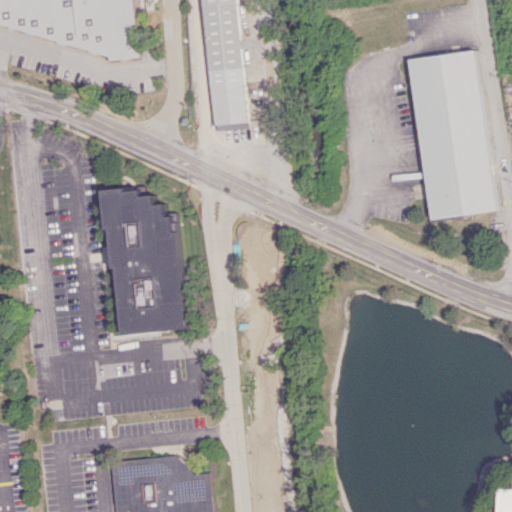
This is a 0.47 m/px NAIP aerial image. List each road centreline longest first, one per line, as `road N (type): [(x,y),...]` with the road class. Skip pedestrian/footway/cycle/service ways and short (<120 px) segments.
road 1 (tertiary): [(511,309),(79,112),(0,90)]
road 2 (residential): [(218,178),(243,511)]
road 3 (residential): [(156,148),(175,93),(171,0)]
